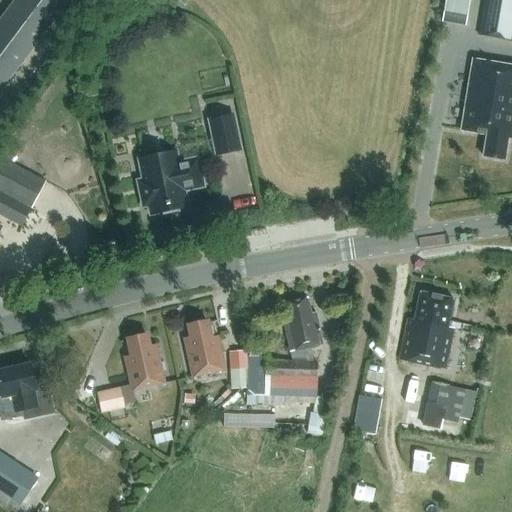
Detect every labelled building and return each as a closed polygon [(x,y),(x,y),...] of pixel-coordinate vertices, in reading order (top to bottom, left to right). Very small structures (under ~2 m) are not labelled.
[(0,90),(67,0),(15,0),(0,21),(0,90)] [(465,26),(470,1),(469,0),(445,0),(441,22),(465,26)] [(509,41),(511,19),(511,0),(484,0),(479,35),(509,41)] [(487,135),(483,156),(504,160),(508,138),(511,139),(511,138),(511,65),(473,59),(461,130),(487,135)] [(209,121),(217,155),(240,150),(233,116),(209,121)] [(182,191),(203,186),(197,159),(176,164),(174,152),(138,160),(141,171),(134,173),(143,207),(150,205),(152,214),(186,207),(182,191)] [(0,192),(31,209),(46,183),(0,157),(0,192)] [(0,215),(22,227),(31,209),(0,192),(0,215)] [(445,370),(454,328),(448,327),(454,299),(420,292),(414,320),(408,319),(399,360),(445,370)] [(293,362),(266,361),(266,357),(248,356),(247,395),(265,395),(265,396),(316,398),(317,362),(307,362),(304,349),(323,345),(316,313),(311,314),(308,298),(285,303),(289,324),(285,325),(293,362)] [(191,340),(184,341),(192,377),(225,370),(218,338),(211,340),(207,322),(188,326),(191,340)] [(165,384),(157,347),(150,349),(147,335),(128,339),(132,357),(125,359),(132,391),(165,384)] [(248,344),(248,356),(266,357),(266,345),(248,344)] [(247,349),(229,350),(229,368),(230,368),(245,368),(247,368),(247,349)] [(49,390),(50,386),(49,381),(46,378),(41,376),(37,376),(33,377),(30,364),(0,371),(0,388),(2,398),(16,394),(20,410),(35,407),(34,402),(42,397),(42,396),(46,394),(49,390)] [(245,368),(230,368),(232,389),(246,387),(245,368)] [(444,406),(442,419),(459,422),(466,389),(431,382),(426,402),(429,403),(443,406),(444,406)] [(121,388),(96,394),(101,414),(125,408),(121,388)] [(183,402),(193,403),(194,394),(184,393),(183,402)] [(376,434),(382,399),(367,397),(359,395),(353,429),(361,431),(376,434)] [(429,403),(425,425),(438,428),(443,406),(429,403)] [(223,413),(223,426),(274,428),(274,414),(223,413)] [(0,452),(0,503),(12,511),(14,511),(18,506),(20,506),(38,477),(0,452)]
